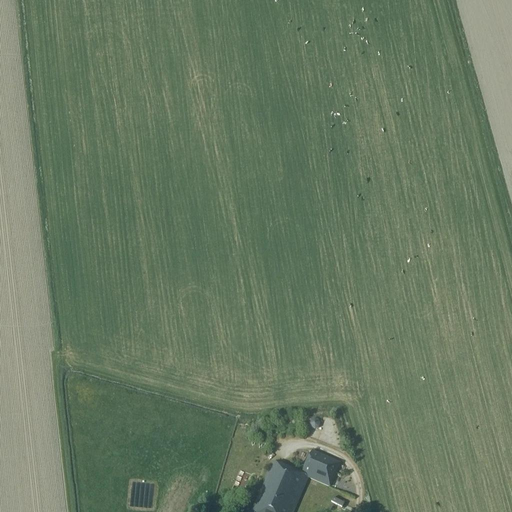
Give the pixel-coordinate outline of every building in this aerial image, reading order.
[(311,428),(314,430),(318,428),(319,425),(318,421),(314,420),(311,422),(310,425),(311,428)] [(293,511),(306,483),(308,478),(330,488),(334,477),(340,463),(313,452),(303,476),(273,464),(252,511),(293,511)] [(236,463),(232,474),(239,476),(243,465),(236,463)] [(347,482),(342,480),(338,489),(343,491),(347,482)] [(331,503),(343,509),(345,505),(333,499),(331,503)]
